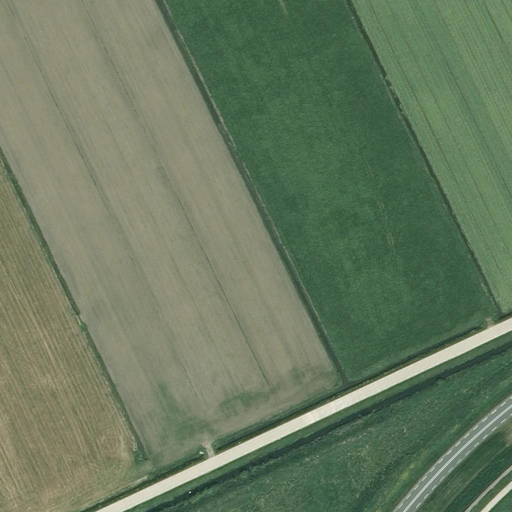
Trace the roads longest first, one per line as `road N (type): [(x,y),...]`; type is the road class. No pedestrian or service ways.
road 1 (tertiary): [(112,511),(511,323)]
road 2 (primary): [(403,511),(511,404)]
